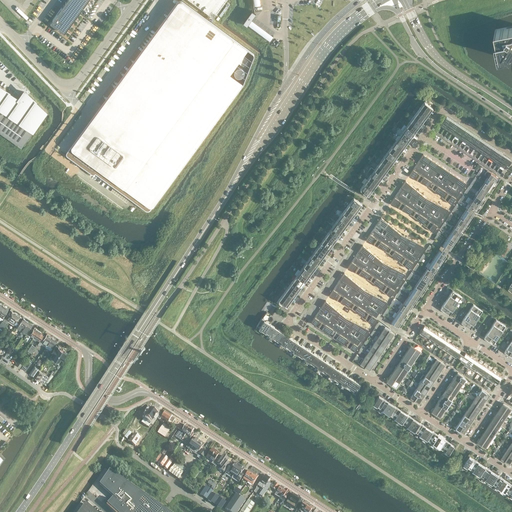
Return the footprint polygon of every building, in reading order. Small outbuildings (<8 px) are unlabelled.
[(66,30),(88,0),(66,0),(62,7),(52,20),(50,23),(64,33),(66,30)] [(71,152),(71,153),(71,154),(71,155),(72,156),(75,159),(76,158),(80,161),(80,162),(83,164),(130,199),(145,210),(146,210),(147,210),(148,210),(149,210),(150,209),(243,83),(253,56),(253,55),(253,54),(253,53),(252,52),(182,1),(182,0),(181,0),(178,0),(177,1),(72,144),(71,145),(71,146),(71,147),(71,148),(72,149),(73,149),(71,151),(71,152)] [(191,0),(215,15),(224,0),(191,0)] [(218,12),(222,15),(228,6),(223,3),(219,10),(220,10),(218,12)] [(252,11),(243,22),(247,25),(256,14),(252,11)] [(248,25),(270,41),(273,37),(251,21),(248,25)] [(511,26),(493,29),(500,55),(499,57),(509,56),(509,55),(511,56),(511,26)] [(113,67),(118,60),(112,57),(108,63),(113,67)] [(91,88),(96,91),(104,78),(99,75),(91,88)] [(0,129),(22,145),(45,112),(26,92),(20,101),(0,86),(0,129)] [(431,106),(433,103),(426,99),(421,106),(429,113),(429,112),(430,110),(431,110),(431,109),(430,109),(432,107),(431,106)] [(429,113),(421,106),(417,111),(424,117),(425,117),(427,115),(428,113),(429,113)] [(425,117),(424,117),(417,111),(413,116),(422,122),(423,120),(425,117)] [(422,122),(413,116),(410,121),(417,126),(418,127),(420,125),(420,124),(421,122),(422,123),(422,122)] [(444,128),(450,119),(446,116),(440,125),(444,128)] [(448,130),(454,122),(454,121),(450,119),(444,128),(448,130)] [(418,127),(417,126),(410,121),(406,126),(415,132),(415,131),(416,129),(416,130),(418,127)] [(452,133),(458,124),(454,121),(454,122),(448,130),(452,133)] [(456,135),(461,127),(462,126),(458,124),(452,133),(456,135)] [(415,132),(406,126),(403,131),(410,136),(411,137),(413,134),(414,132),(415,132)] [(459,138),(465,129),(462,126),(461,127),(456,135),(459,138)] [(463,140),(469,132),(469,131),(465,129),(459,138),(463,140)] [(411,137),(410,136),(403,131),(399,135),(408,142),(408,141),(409,139),(411,137)] [(467,143),(473,134),(469,131),(469,132),(463,140),(467,143)] [(471,145),(476,137),(477,136),(473,134),(467,143),(471,145)] [(408,142),(399,135),(396,140),(403,145),(404,146),(406,144),(407,142),(408,142)] [(474,148),(480,139),(477,136),(476,137),(471,145),(474,148)] [(478,150),(484,141),(484,142),(484,141),(480,139),(474,148),(478,150)] [(404,146),(403,145),(396,140),(392,145),(400,151),(401,151),(400,151),(402,149),(404,146)] [(482,153),(488,144),(484,141),(484,142),(484,141),(478,150),(482,153)] [(486,155),(491,147),(492,146),(488,144),(482,153),(486,155)] [(400,151),(392,145),(389,150),(396,155),(397,156),(399,153),(400,151),(400,152),(400,151)] [(489,158),(495,149),(495,148),(492,146),(491,147),(486,155),(489,158)] [(493,160),(499,151),(495,148),(495,149),(489,158),(493,160)] [(397,156),(396,155),(389,150),(385,155),(393,161),(394,161),(393,160),(395,158),(395,159),(397,156)] [(497,163),(503,154),(503,153),(499,151),(493,160),(497,163)] [(427,164),(430,159),(423,154),(417,164),(421,167),(424,162),(427,164)] [(501,165),(506,156),(503,154),(503,155),(503,154),(497,163),(501,165)] [(393,161),(385,155),(381,160),(389,165),(390,166),(392,163),(391,163),(393,161)] [(508,164),(511,159),(506,156),(501,165),(504,167),(507,164),(508,164)] [(431,173),(437,163),(430,159),(427,164),(430,166),(427,171),(431,173)] [(390,166),(389,165),(381,160),(378,164),(386,171),(386,170),(388,168),(390,166)] [(441,173),(444,168),(437,163),(431,173),(435,176),(438,171),(441,173)] [(386,171),(378,164),(374,169),(381,175),(383,175),(385,173),(384,173),(386,171)] [(424,169),(421,167),(417,164),(409,176),(413,178),(417,172),(420,174),(424,169)] [(445,183),(452,173),(444,168),(441,173),(444,175),(441,180),(445,183)] [(383,175),(381,175),(374,169),(371,174),(379,180),(380,178),(381,178),(383,175)] [(431,173),(427,171),(424,169),(420,174),(423,176),(420,181),(424,184),(431,173)] [(487,170),(484,175),(487,177),(495,182),(498,177),(490,172),(487,170)] [(438,178),(435,176),(431,173),(424,184),(428,186),(431,181),(434,183),(438,178)] [(455,182),(459,177),(452,173),(445,183),(449,185),(452,180),(455,182)] [(379,180),(371,174),(367,179),(374,184),(376,185),(377,183),(377,182),(379,180),(379,181),(379,180)] [(459,192),(466,182),(459,177),(455,182),(459,185),(455,190),(459,192)] [(495,182),(487,177),(484,181),(492,186),(495,182)] [(438,193),(445,183),(441,180),(438,178),(434,183),(438,186),(435,190),(438,193)] [(376,185),(374,184),(367,179),(364,184),(372,190),(372,189),(373,188),(374,188),(376,185)] [(408,192),(412,186),(406,180),(398,192),(402,195),(405,190),(408,192)] [(492,186),(484,181),(481,186),(489,191),(492,186)] [(452,187),(449,185),(445,183),(438,193),(442,196),(445,191),(448,193),(452,187)] [(372,190),(364,184),(360,189),(366,193),(367,194),(368,192),(370,193),(370,192),(371,190),(372,190)] [(412,201),(419,191),(412,186),(408,192),(412,194),(408,199),(412,201)] [(489,191),(481,186),(478,190),(486,195),(489,191)] [(459,192),(455,190),(452,187),(448,193),(452,195),(448,201),(451,204),(459,192)] [(486,195),(478,190),(475,195),(483,200),(486,195)] [(422,201),(425,197),(419,191),(412,201),(416,204),(419,199),(422,201)] [(405,197),(402,195),(398,192),(390,203),(395,206),(398,200),(402,202),(405,197)] [(483,200),(475,195),(472,199),(480,204),(483,200)] [(406,211),(412,201),(408,199),(405,197),(402,202),(405,204),(402,209),(406,211)] [(426,211),(433,201),(425,197),(422,201),(426,203),(422,208),(426,211)] [(359,204),(361,203),(360,202),(354,198),(350,203),(358,209),(358,208),(360,206),(361,205),(359,204)] [(480,204),(472,199),(469,204),(477,209),(480,204)] [(416,211),(419,206),(416,204),(412,201),(406,211),(410,213),(412,209),(416,211)] [(437,210),(440,205),(433,201),(426,211),(430,213),(433,208),(437,210)] [(358,209),(350,203),(346,207),(353,213),(355,214),(357,211),(356,211),(358,209)] [(477,209),(469,204),(466,208),(474,213),(477,209)] [(440,220),(448,209),(440,205),(437,210),(440,213),(437,218),(440,220)] [(420,221),(426,211),(422,208),(419,206),(416,211),(419,213),(416,218),(420,221)] [(355,214),(353,213),(346,207),(343,212),(351,218),(352,216),(353,216),(355,214)] [(474,213),(466,208),(463,213),(471,218),(474,213)] [(433,215),(430,213),(426,211),(420,221),(423,224),(426,218),(430,221),(433,215)] [(351,218),(343,212),(339,217),(346,222),(348,223),(349,221),(349,220),(351,219),(351,218)] [(471,218),(463,213),(460,217),(468,222),(471,218)] [(433,232),(439,223),(440,220),(437,218),(433,215),(430,221),(433,223),(429,229),(433,232)] [(348,223),(346,222),(339,217),(336,222),(344,228),(345,226),(346,226),(348,223)] [(384,228),(388,223),(381,217),(373,229),(377,231),(381,226),(384,228)] [(468,222),(460,217),(457,222),(465,227),(468,222)] [(344,228),(336,222),(332,227),(339,232),(340,233),(342,230),(343,228),(344,228)] [(465,227),(457,222),(454,226),(462,231),(465,227)] [(388,238),(394,228),(388,223),(384,228),(387,231),(384,236),(388,238)] [(462,231),(454,226),(451,231),(459,236),(462,231)] [(340,233),(339,232),(332,227),(328,232),(337,238),(337,237),(338,235),(339,235),(340,233)] [(398,238),(401,234),(394,228),(388,238),(391,241),(395,236),(398,238)] [(381,233),(377,231),(373,229),(366,240),(370,242),(374,236),(377,239),(381,233)] [(459,236),(451,231),(448,235),(456,240),(459,236)] [(337,238),(328,232),(325,236),(332,242),(333,243),(335,240),(336,238),(337,238)] [(388,238),(384,236),(381,233),(377,239),(381,241),(377,246),(381,248),(388,238)] [(402,247),(408,238),(401,234),(398,238),(401,240),(398,245),(402,247)] [(456,240),(448,235),(445,240),(453,245),(456,240)] [(333,243),(332,242),(325,236),(321,241),(330,247),(331,245),(333,243)] [(391,248),(395,243),(391,241),(388,238),(381,248),(385,250),(388,246),(391,248)] [(412,247),(416,241),(408,238),(402,247),(405,250),(409,245),(412,247)] [(453,245),(445,240),(442,245),(450,250),(453,245)] [(330,247),(321,241),(318,246),(325,251),(326,252),(328,250),(329,248),(330,247)] [(416,257),(424,245),(416,241),(412,247),(415,249),(412,254),(416,257)] [(402,247),(398,245),(395,243),(391,248),(395,250),(392,254),(395,257),(402,247)] [(366,256),(369,250),(363,245),(355,256),(359,259),(362,254),(366,256)] [(326,252),(325,251),(318,246),(314,251),(323,257),(324,255),(326,252)] [(405,257),(409,252),(405,250),(402,247),(395,257),(399,260),(402,255),(405,257)] [(447,254),(439,249),(436,254),(443,259),(447,254)] [(369,266),(376,256),(369,250),(366,256),(369,258),(365,263),(369,266)] [(323,257),(314,251),(311,256),(318,261),(319,262),(321,259),(322,257),(323,257)] [(416,257),(412,254),(409,252),(405,257),(409,259),(405,265),(408,268),(416,257)] [(443,259),(436,254),(433,259),(440,264),(443,259)] [(319,262),(318,261),(311,256),(307,261),(315,267),(316,266),(315,266),(317,264),(317,265),(319,262)] [(359,266),(362,261),(359,259),(355,256),(347,268),(352,270),(356,264),(359,266)] [(380,266),(382,261),(376,256),(369,266),(373,268),(376,263),(380,266)] [(440,264),(433,259),(430,263),(437,268),(440,264)] [(315,267),(307,261),(304,265),(311,271),(312,272),(314,269),(315,267)] [(369,266),(365,263),(362,261),(359,266),(362,268),(359,274),(363,276),(369,266)] [(383,275),(390,265),(382,261),(380,266),(383,268),(380,273),(383,275)] [(437,268),(430,263),(427,268),(434,272),(437,268)] [(312,272),(311,271),(304,265),(300,270),(308,276),(309,276),(308,276),(310,274),(312,272)] [(394,275),(397,269),(390,265),(383,275),(387,278),(390,273),(394,275)] [(373,276),(376,271),(373,268),(369,266),(363,276),(367,278),(370,273),(373,276)] [(434,272),(427,268),(424,272),(431,277),(434,272)] [(397,285),(405,273),(397,269),(394,275),(397,277),(394,282),(397,285)] [(308,276),(300,270),(296,275),(303,280),(305,281),(307,279),(306,279),(308,277),(308,276)] [(377,285),(383,275),(380,273),(376,271),(373,276),(376,278),(373,282),(377,285)] [(431,277),(424,272),(421,277),(428,281),(431,277)] [(347,284),(351,278),(344,273),(337,284),(340,287),(344,282),(347,284)] [(305,281),(303,280),(296,275),(293,280),(301,286),(303,284),(305,281)] [(387,285),(390,280),(387,278),(383,275),(377,285),(380,288),(384,283),(387,285)] [(428,281),(421,277),(418,281),(425,286),(428,281)] [(351,294),(357,284),(351,278),(347,284),(350,286),(347,291),(351,294)] [(301,286),(293,280),(289,285),(296,290),(298,291),(299,288),(301,286),(301,287),(301,286)] [(390,296),(397,285),(394,282),(390,280),(387,285),(390,287),(386,293),(390,296)] [(425,286),(418,281),(415,286),(422,291),(425,286)] [(344,289),(340,287),(337,284),(329,296),(333,298),(337,292),(340,294),(344,289)] [(361,293),(364,289),(357,284),(351,294),(354,296),(358,291),(361,293)] [(298,291),(296,290),(289,285),(286,290),(294,296),(294,295),(295,293),(296,294),(298,291)] [(422,291),(415,286),(412,290),(419,295),(422,291)] [(344,303),(351,294),(347,291),(344,289),(340,294),(344,296),(340,301),(344,303)] [(365,303),(371,293),(364,289),(361,293),(364,295),(361,300),(365,303)] [(294,296),(286,290),(282,295),(289,300),(290,301),(292,298),(294,296)] [(419,295),(412,290),(409,295),(416,300),(419,295)] [(451,302),(457,293),(452,290),(446,299),(451,302)] [(375,303),(379,297),(371,293),(365,303),(369,305),(372,300),(375,303)] [(455,305),(462,296),(457,293),(451,302),(455,305)] [(358,298),(354,296),(351,294),(344,303),(348,306),(351,301),(354,303),(358,298)] [(290,301),(289,300),(282,295),(276,302),(283,307),(285,304),(287,306),(287,305),(288,303),(289,303),(290,301)] [(416,300),(409,295),(406,299),(413,304),(416,300)] [(379,312),(387,301),(379,297),(375,303),(378,305),(375,310),(379,312)] [(358,313),(365,303),(361,300),(358,298),(354,303),(358,306),(355,310),(358,313)] [(413,304),(406,299),(403,304),(410,309),(413,304)] [(445,311),(451,302),(446,299),(440,308),(445,311)] [(329,311),(332,306),(326,300),(319,311),(322,314),(326,309),(329,311)] [(449,314),(455,305),(451,302),(445,311),(449,314)] [(368,313),(372,308),(369,305),(365,303),(358,313),(362,316),(365,311),(368,313)] [(410,309),(403,304),(400,308),(407,313),(410,309)] [(472,316),(478,307),(473,304),(467,313),(472,316)] [(0,311),(0,318),(2,320),(5,315),(7,312),(6,312),(8,308),(4,305),(0,311)] [(333,321),(339,311),(332,306),(329,311),(332,313),(329,318),(333,321)] [(476,319),(482,310),(478,307),(472,316),(476,319)] [(371,324),(379,312),(375,310),(372,308),(368,313),(372,315),(368,321),(371,324)] [(407,313),(400,308),(397,313),(404,318),(407,313)] [(0,327),(3,329),(10,319),(14,312),(10,309),(3,320),(0,323),(0,327)] [(322,322),(326,316),(322,314),(319,311),(311,322),(315,325),(319,320),(322,322)] [(343,320),(345,317),(339,311),(333,321),(336,323),(340,318),(343,320)] [(10,319),(8,321),(14,325),(16,322),(18,323),(22,318),(20,316),(14,312),(10,319)] [(404,318),(397,313),(394,317),(401,322),(404,318)] [(465,325),(472,316),(467,313),(461,322),(465,325)] [(333,321),(329,318),(326,316),(322,322),(325,324),(322,329),(325,332),(333,321)] [(470,328),(476,319),(472,316),(465,325),(470,328)] [(347,330),(353,321),(345,317),(343,320),(346,323),(343,328),(347,330)] [(401,322),(394,317),(391,322),(398,327),(401,322)] [(22,326),(24,327),(28,321),(23,318),(19,324),(18,323),(16,327),(20,329),(22,326)] [(265,332),(270,324),(270,323),(270,324),(268,322),(262,318),(256,326),(265,332)] [(494,331),(501,322),(496,319),(490,328),(494,331)] [(24,327),(21,331),(27,335),(30,330),(31,329),(30,328),(32,324),(28,321),(24,327)] [(154,333),(153,331),(139,321),(136,322),(137,324),(152,333),(154,333)] [(336,331),(340,325),(336,323),(333,321),(325,332),(329,334),(333,329),(336,331)] [(357,330),(361,325),(353,321),(347,330),(351,333),(354,328),(357,330)] [(499,334),(505,325),(501,322),(494,331),(499,334)] [(268,339),(276,328),(273,325),(272,325),(270,324),(265,332),(268,334),(266,337),(268,339)] [(347,330),(343,328),(340,325),(336,331),(339,333),(336,338),(340,341),(347,330)] [(361,340),(368,329),(361,325),(357,330),(360,332),(357,337),(361,340)] [(424,336),(429,328),(428,328),(426,326),(425,325),(423,327),(419,332),(424,336)] [(395,334),(391,331),(391,332),(389,331),(390,330),(385,326),(381,332),(391,338),(392,336),(392,337),(395,334)] [(31,331),(30,330),(27,335),(30,336),(31,335),(32,336),(32,335),(34,336),(38,329),(35,327),(33,330),(32,329),(31,331)] [(277,340),(282,332),(282,331),(282,332),(280,330),(276,328),(268,339),(269,339),(271,341),(273,337),(277,340)] [(428,339),(433,332),(433,331),(429,329),(429,328),(424,336),(428,339)] [(488,340),(494,331),(490,328),(484,337),(488,340)] [(42,332),(38,329),(34,336),(33,337),(37,339),(38,338),(40,340),(43,334),(41,333),(42,332)] [(350,340),(354,335),(351,333),(347,330),(340,341),(343,343),(347,338),(350,340)] [(433,342),(438,334),(437,334),(433,331),(433,332),(428,339),(433,342)] [(493,343),(499,334),(494,331),(488,340),(493,343)] [(280,347),(288,336),(284,333),(282,332),(277,340),(280,342),(278,345),(280,347)] [(391,338),(381,332),(378,336),(388,342),(391,338)] [(38,343),(39,344),(40,345),(42,341),(46,344),(51,336),(47,334),(45,336),(44,335),(38,343)] [(437,345),(442,338),(442,337),(438,335),(438,334),(433,342),(437,345)] [(126,339),(142,350),(142,349),(144,350),(145,350),(146,350),(146,349),(146,348),(145,347),(146,346),(145,346),(145,345),(129,335),(128,335),(127,336),(127,335),(125,335),(125,336),(124,337),(125,338),(126,339)] [(354,350),(360,341),(361,340),(357,337),(354,335),(350,340),(353,343),(350,348),(354,350)] [(56,340),(51,336),(46,344),(50,346),(49,348),(52,350),(56,343),(54,342),(56,340)] [(289,348),(294,340),(294,339),(294,340),(292,338),(288,336),(280,347),(281,347),(283,349),(285,345),(289,348)] [(388,342),(378,336),(375,341),(385,347),(388,342)] [(442,348),(447,340),(446,340),(442,337),(442,338),(437,345),(442,348)] [(293,355),(300,345),(300,344),(297,341),(296,341),(294,340),(295,340),(294,340),(289,348),(292,350),(290,353),(293,355),(292,355),(293,355)] [(446,351),(451,344),(451,343),(447,341),(447,340),(442,348),(446,351)] [(34,341),(32,344),(28,350),(31,352),(38,343),(34,341)] [(385,347),(375,341),(372,345),(382,351),(385,347)] [(451,354),(456,346),(455,346),(451,343),(451,344),(446,351),(451,354)] [(301,356),(306,348),(306,347),(306,348),(304,346),(300,344),(300,345),(293,355),(295,357),(297,353),(301,356)] [(420,350),(415,347),(415,348),(413,347),(414,346),(410,344),(408,347),(409,348),(408,349),(417,355),(420,350)] [(382,351),(372,345),(369,350),(379,356),(382,351)] [(53,353),(50,357),(54,360),(62,349),(61,349),(61,348),(59,346),(58,347),(57,346),(56,348),(55,347),(51,352),(53,353)] [(119,346),(119,349),(136,360),(139,359),(138,357),(121,346),(119,346)] [(464,355),(464,354),(462,353),(459,351),(458,351),(460,349),(458,348),(456,347),(456,346),(451,354),(455,357),(457,355),(459,357),(461,358),(460,360),(465,363),(470,355),(466,353),(464,355)] [(305,363),(312,352),(309,349),(308,349),(306,348),(307,348),(306,348),(301,356),(304,358),(302,361),(305,363),(304,363),(305,363)] [(62,349),(54,360),(58,363),(61,358),(62,359),(66,354),(65,353),(66,352),(65,351),(65,350),(62,349)] [(417,355),(408,349),(405,354),(414,360),(417,355)] [(379,356),(369,350),(366,354),(376,360),(379,356)] [(313,364),(318,356),(318,355),(318,356),(316,354),(312,352),(305,363),(307,365),(309,361),(313,364)] [(376,360),(366,354),(363,359),(373,365),(376,360)] [(414,360),(405,354),(402,358),(411,364),(414,360)] [(469,366),(474,359),(474,358),(470,356),(470,355),(465,363),(469,366)] [(317,371),(324,360),(321,357),(320,357),(318,356),(319,356),(318,356),(313,364),(316,366),(314,369),(317,371),(316,371),(317,371)] [(411,364),(402,358),(399,363),(408,369),(411,364)] [(444,364),(436,358),(433,363),(442,368),(443,366),(444,364)] [(474,369),(479,361),(478,361),(474,358),(474,359),(469,366),(474,369)] [(373,365),(363,359),(360,364),(365,367),(365,366),(367,367),(367,368),(370,370),(372,367),(372,366),(373,365)] [(26,371),(31,363),(27,360),(21,368),(26,371)] [(325,372),(330,364),(330,363),(330,364),(328,362),(324,360),(317,371),(319,373),(321,369),(325,372)] [(478,372),(483,365),(483,364),(479,362),(479,361),(474,369),(478,372)] [(408,369),(399,363),(396,367),(405,373),(408,369)] [(442,368),(433,363),(431,367),(439,373),(442,368)] [(329,379),(336,369),(336,368),(333,365),(332,365),(330,364),(331,364),(330,364),(325,372),(328,374),(326,377),(329,379),(328,379),(329,379)] [(483,375),(488,367),(487,367),(483,364),(483,365),(478,372),(483,375)] [(33,376),(39,368),(35,365),(29,373),(33,376)] [(405,373),(396,367),(393,372),(402,378),(405,373)] [(439,373),(431,367),(428,371),(436,377),(439,373)] [(487,378),(492,371),(492,370),(488,368),(488,367),(483,375),(487,378)] [(337,380),(342,372),(342,371),(342,372),(340,370),(336,368),(336,369),(329,379),(331,381),(333,377),(337,380)] [(38,370),(34,376),(40,380),(44,374),(38,370)] [(492,381),(497,373),(496,373),(492,370),(492,371),(487,378),(492,381)] [(436,377),(428,371),(425,376),(433,381),(436,377)] [(344,373),(342,372),(343,372),(342,372),(337,380),(340,382),(338,385),(341,387),(340,387),(341,387),(348,376),(345,373),(344,373)] [(402,378),(393,372),(390,376),(399,382),(402,378)] [(466,378),(458,373),(456,375),(454,377),(463,382),(466,378)] [(496,384),(500,378),(501,376),(497,373),(492,381),(496,384)] [(349,388),(354,380),(354,379),(354,380),(352,378),(348,376),(341,387),(343,389),(345,385),(349,388)] [(399,382),(390,376),(389,378),(388,377),(386,380),(389,383),(390,383),(391,384),(390,385),(395,388),(399,382)] [(433,381),(425,376),(422,380),(430,385),(433,381)] [(463,382),(454,377),(451,381),(452,381),(460,386),(463,382)] [(357,388),(360,385),(358,383),(359,382),(357,381),(356,381),(354,380),(355,380),(354,380),(349,388),(357,393),(359,390),(357,388)] [(430,385),(422,380),(419,384),(428,390),(430,385)] [(460,386),(452,381),(451,381),(449,385),(457,391),(460,386)] [(428,390),(419,384),(416,388),(425,394),(428,390)] [(457,391),(449,385),(446,389),(446,390),(454,395),(457,391)] [(425,394),(416,388),(414,393),(421,398),(422,398),(425,394)] [(489,394),(481,388),(478,393),(487,398),(488,396),(489,394)] [(454,395),(446,390),(446,389),(443,394),(451,399),(454,395)] [(487,398),(478,393),(476,391),(473,396),(476,397),(484,403),(487,398)] [(380,407),(385,399),(384,399),(382,398),(383,398),(382,397),(381,396),(382,395),(378,392),(378,393),(375,396),(377,397),(373,404),(376,406),(377,405),(380,407)] [(422,398),(421,398),(414,393),(410,398),(414,401),(415,400),(416,401),(420,403),(422,400),(421,400),(422,398)] [(451,399),(443,394),(440,398),(441,398),(449,403),(451,399)] [(484,403),(476,397),(473,401),(481,407),(484,403)] [(449,403),(441,398),(440,398),(437,402),(446,408),(449,403)] [(385,412),(392,401),(390,400),(389,402),(388,401),(387,401),(385,399),(380,407),(382,409),(382,410),(385,412)] [(392,415),(397,407),(395,406),(393,405),(394,403),(395,403),(392,401),(385,412),(389,414),(389,415),(390,414),(392,415)] [(481,407),(473,401),(470,406),(478,411),(481,407)] [(446,408),(437,402),(434,406),(435,407),(443,412),(446,408)] [(511,408),(504,403),(502,406),(502,405),(500,407),(509,413),(511,408)] [(159,409),(154,405),(151,410),(156,414),(159,409)] [(443,412),(435,407),(434,406),(433,408),(433,407),(431,411),(434,413),(436,413),(435,415),(439,417),(443,412)] [(478,411),(470,406),(467,410),(475,415),(478,411)] [(398,421),(405,410),(403,408),(403,409),(402,410),(400,409),(398,408),(397,407),(392,415),(395,417),(394,418),(398,420),(398,421)] [(509,413),(500,407),(497,412),(498,412),(506,417),(509,413)] [(405,424),(410,416),(409,415),(409,416),(407,414),(408,414),(407,414),(406,413),(407,411),(407,412),(407,411),(405,410),(398,421),(401,423),(402,422),(405,424)] [(475,415),(467,410),(464,414),(473,420),(475,415)] [(149,411),(142,424),(149,427),(154,419),(151,417),(152,416),(150,414),(151,412),(149,411)] [(172,423),(172,424),(175,419),(172,417),(172,416),(165,411),(163,415),(161,413),(157,418),(160,420),(161,418),(168,422),(167,424),(170,426),(172,423)] [(506,417),(498,412),(497,412),(495,416),(503,421),(506,417)] [(473,420),(464,414),(461,418),(470,424),(473,420)] [(410,429),(417,418),(415,417),(414,419),(413,418),(412,417),(412,418),(410,416),(405,424),(407,425),(407,427),(410,429)] [(503,421),(495,416),(492,420),(500,426),(503,421)] [(417,432),(423,424),(422,424),(420,423),(420,422),(418,421),(419,420),(420,420),(417,418),(410,429),(414,431),(415,430),(417,432)] [(470,424),(461,418),(459,422),(466,428),(467,428),(470,424)] [(500,426),(492,420),(489,424),(497,430),(500,426)] [(467,428),(466,428),(459,422),(455,428),(459,431),(460,430),(461,431),(465,433),(467,430),(466,430),(467,428)] [(165,437),(171,428),(164,424),(158,433),(165,437)] [(423,437),(430,426),(428,425),(427,427),(425,426),(423,425),(423,424),(417,432),(420,434),(419,435),(423,437)] [(497,430),(489,424),(486,429),(487,429),(495,434),(497,430)] [(186,434),(190,428),(186,425),(184,428),(182,426),(180,430),(176,436),(176,437),(182,440),(186,434)] [(430,440),(435,432),(434,432),(432,431),(433,431),(432,431),(431,430),(432,428),(430,426),(423,437),(426,439),(426,440),(427,439),(430,440)] [(190,437),(194,430),(190,428),(186,434),(182,440),(187,444),(191,438),(190,437)] [(495,434),(487,429),(486,429),(483,433),(492,438),(495,434)] [(435,446),(442,435),(440,433),(440,434),(439,435),(438,434),(437,434),(435,433),(435,432),(430,440),(432,442),(432,443),(435,445),(435,446)] [(492,438),(483,433),(480,437),(481,437),(489,443),(492,438)] [(135,446),(141,438),(134,434),(128,442),(135,446)] [(442,449),(447,441),(445,439),(443,438),(444,436),(444,437),(445,436),(442,435),(435,446),(439,448),(440,447),(442,449)] [(489,443),(481,437),(480,437),(479,439),(479,438),(477,441),(480,443),(482,444),(481,445),(485,448),(489,443)] [(201,461),(207,452),(202,448),(204,445),(195,438),(193,441),(191,440),(186,447),(188,448),(187,449),(198,456),(197,458),(201,461)] [(454,449),(456,445),(456,444),(457,444),(453,442),(452,444),(450,443),(450,442),(450,443),(448,441),(447,441),(442,449),(445,450),(444,452),(448,454),(447,454),(448,454),(452,448),(454,449)] [(216,459),(219,454),(216,452),(217,452),(213,450),(212,450),(207,458),(205,460),(215,467),(219,461),(216,459)] [(471,468),(476,460),(474,459),(474,458),(473,458),(472,457),(473,455),(473,456),(473,455),(470,453),(469,453),(469,454),(467,457),(468,458),(464,465),(467,467),(468,467),(468,466),(471,468)] [(511,460),(511,458),(505,453),(501,459),(505,461),(506,460),(507,461),(507,462),(511,464),(511,461),(511,460)] [(163,456),(158,464),(163,467),(168,460),(163,456)] [(224,473),(229,465),(227,464),(227,462),(229,459),(223,456),(215,467),(224,473)] [(167,470),(172,463),(168,460),(163,467),(167,470)] [(476,473),(484,462),(482,461),(481,461),(482,461),(480,463),(479,462),(479,461),(478,462),(476,460),(477,460),(476,460),(471,468),(474,469),(473,471),(476,473)] [(483,476),(489,468),(488,468),(486,467),(486,466),(484,465),(485,464),(486,464),(484,462),(476,473),(477,473),(480,475),(480,476),(481,474),(483,476)] [(231,466),(226,473),(229,475),(230,473),(234,476),(240,467),(235,464),(233,467),(231,466)] [(172,467),(169,472),(179,479),(182,474),(172,467)] [(240,467),(234,476),(238,478),(236,480),(239,482),(244,475),(242,473),(244,470),(240,467)] [(489,481),(496,471),(494,469),(494,470),(493,471),(491,470),(492,470),(491,470),(489,469),(489,468),(483,476),(486,478),(485,479),(486,479),(489,481)] [(167,511),(110,471),(100,485),(117,501),(116,503),(113,500),(108,505),(116,511),(167,511)] [(248,483),(254,474),(249,471),(243,480),(241,482),(246,485),(248,483)] [(496,484),(501,477),(501,476),(499,475),(498,475),(497,474),(498,472),(496,471),(489,481),(492,484),(493,484),(493,483),(496,484)] [(254,474),(248,483),(252,486),(258,477),(254,474)] [(262,479),(254,492),(263,498),(267,491),(271,485),(268,482),(270,479),(266,475),(263,480),(262,479)] [(501,490),(509,479),(506,477),(506,478),(507,478),(505,479),(504,478),(503,478),(501,477),(502,477),(501,477),(496,484),(499,486),(498,487),(501,489),(501,490)] [(508,493),(511,487),(511,484),(511,483),(509,482),(510,480),(511,481),(511,480),(509,479),(501,490),(502,490),(505,492),(506,491),(508,493)] [(213,486),(212,488),(214,489),(217,484),(210,481),(208,483),(213,486)] [(285,490),(275,483),(274,486),(271,484),(271,485),(267,491),(268,492),(270,487),(275,491),(275,492),(276,493),(275,495),(279,499),(285,490)] [(207,499),(212,491),(206,486),(200,495),(201,495),(204,497),(207,499)] [(287,498),(290,493),(285,490),(279,499),(283,502),(282,504),(283,504),(285,500),(287,498)] [(212,493),(207,500),(212,503),(216,496),(212,493)] [(229,511),(238,511),(245,501),(236,494),(225,509),(229,511)] [(292,494),(286,503),(295,509),(298,504),(299,505),(299,506),(302,502),(301,502),(301,503),(299,502),(301,499),(292,494)] [(249,511),(254,505),(253,504),(256,499),(251,495),(248,500),(240,511),(249,511)] [(221,509),(226,502),(221,499),(216,506),(221,509)] [(299,511),(300,511),(304,511),(309,505),(307,504),(306,504),(305,503),(299,511)]
